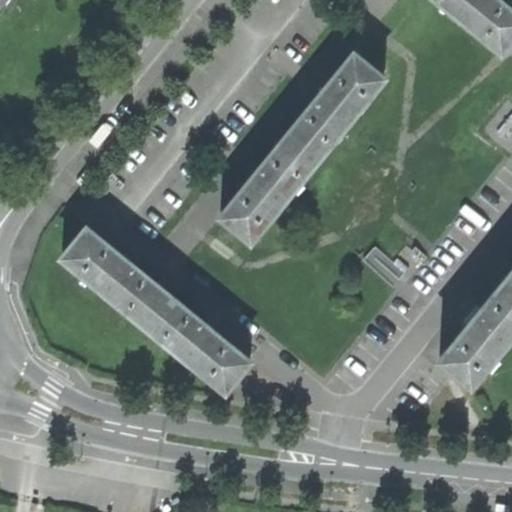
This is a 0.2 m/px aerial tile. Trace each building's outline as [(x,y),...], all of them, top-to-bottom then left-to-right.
[(446,0),(504,48),(511,38),(511,1),(510,0),(446,0)] [(319,95),(290,130),(320,155),(387,73),(356,48),(328,83),(326,81),(321,86),(316,92),(319,95)] [(225,211),(254,235),(320,155),(290,130),(263,164),(261,162),(256,169),(251,174),(254,176),(225,211)] [(227,382),(251,353),(217,325),(219,323),(213,317),(208,314),(206,316),(135,257),(136,255),(130,250),(126,246),(124,248),(89,219),(65,248),(227,382)] [(447,351),(477,375),(511,332),(511,269),(485,303),(482,301),(476,309),(471,315),(474,317),(447,351)] [(511,503),(496,502),(495,511),(511,511),(511,503)]
